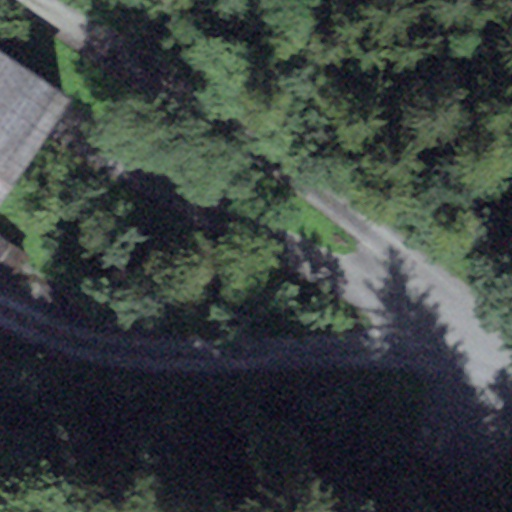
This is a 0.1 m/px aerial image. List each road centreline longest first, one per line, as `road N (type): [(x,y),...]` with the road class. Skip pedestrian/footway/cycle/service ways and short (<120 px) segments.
road 1 (track): [(39,0),(348,200),(456,286),(511,347)]
road 2 (track): [(511,375),(279,328),(0,286)]
